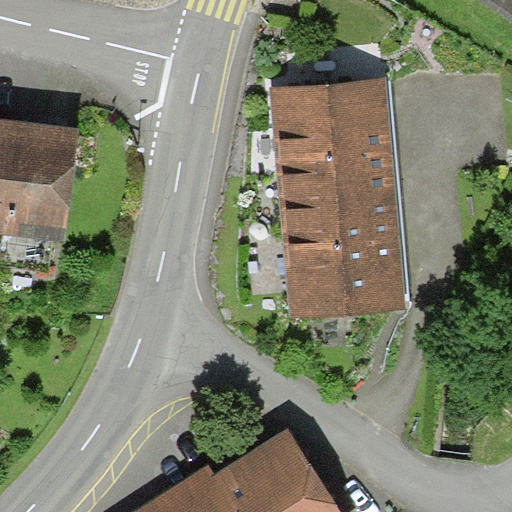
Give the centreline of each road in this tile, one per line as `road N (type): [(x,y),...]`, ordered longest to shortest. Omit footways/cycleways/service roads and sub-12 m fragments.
road 1 (residential): [(147,330),(241,372),(454,511)]
road 2 (tertiary): [(147,330),(199,67)]
road 3 (tertiary): [(26,511),(91,435),(147,330)]
road 4 (unclassified): [(199,67),(0,21)]
